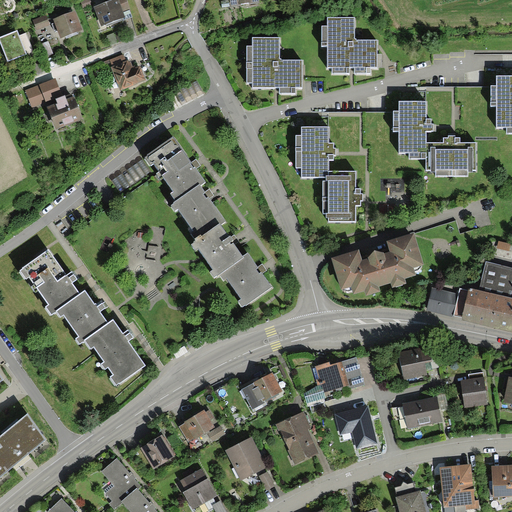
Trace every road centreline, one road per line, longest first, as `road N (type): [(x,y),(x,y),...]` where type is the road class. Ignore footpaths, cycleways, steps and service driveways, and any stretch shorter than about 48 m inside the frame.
road 1 (tertiary): [(75,456),(206,368),(320,326)]
road 2 (residential): [(0,250),(152,132),(224,92)]
road 3 (residential): [(270,511),(331,480),(511,443)]
road 4 (residential): [(241,122),(460,62)]
road 5 (residential): [(320,326),(282,205),(241,122)]
road 6 (tertiary): [(320,326),(389,320),(511,341)]
road 7 (residential): [(189,26),(43,77)]
road 8 (residential): [(0,345),(75,456)]
